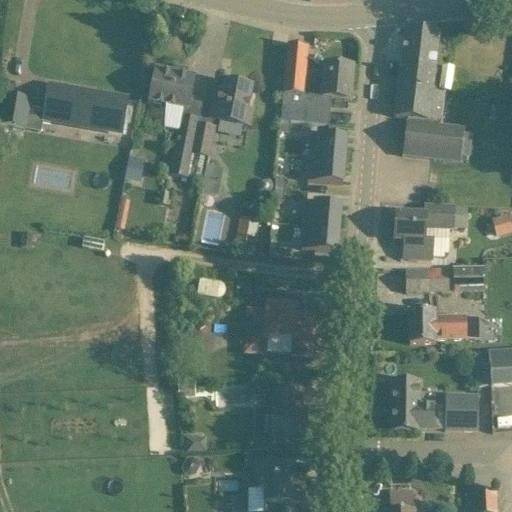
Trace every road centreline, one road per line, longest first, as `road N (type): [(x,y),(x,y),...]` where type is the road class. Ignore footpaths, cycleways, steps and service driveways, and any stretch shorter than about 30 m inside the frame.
road 1 (unclassified): [(347,511),(374,16)]
road 2 (unclassified): [(374,16),(316,21),(234,0)]
road 3 (unclassified): [(511,0),(374,16)]
